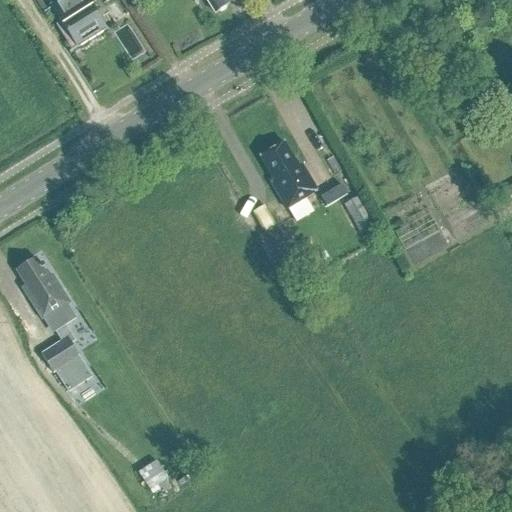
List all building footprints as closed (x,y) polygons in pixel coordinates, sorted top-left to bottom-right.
[(104,34),(102,30),(103,29),(85,0),(58,0),(48,6),(59,24),(56,26),(73,53),(69,55),(70,56),(107,34),(106,33),(104,34)] [(205,0),(214,14),(217,12),(221,13),(226,10),(226,6),(231,3),(229,0),(205,0)] [(315,190),(300,164),(296,166),(282,143),(258,157),(272,180),(268,182),(284,209),(315,190)] [(340,186),(320,198),(325,208),(346,196),(340,186)] [(343,206),(360,236),(374,228),(357,199),(343,206)] [(276,227),(263,234),(287,274),(299,267),(276,227)] [(37,260),(17,272),(27,287),(24,289),(29,296),(28,297),(44,322),(48,320),(57,333),(63,343),(44,356),(56,374),(57,373),(69,391),(91,377),(79,359),(81,358),(72,345),(77,342),(66,325),(75,319),(67,307),(72,305),(54,276),(50,279),(37,260)] [(157,462),(139,474),(149,490),(167,478),(157,462)]
